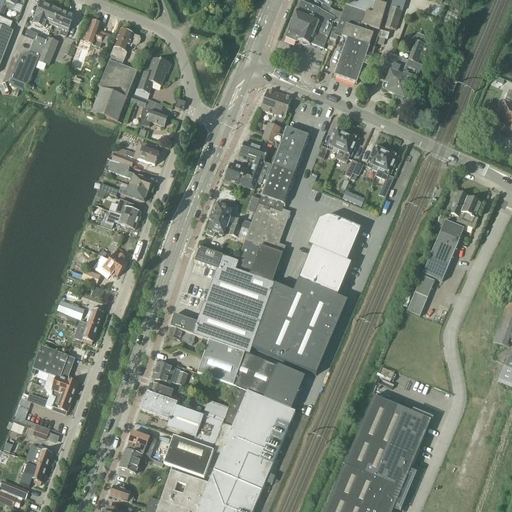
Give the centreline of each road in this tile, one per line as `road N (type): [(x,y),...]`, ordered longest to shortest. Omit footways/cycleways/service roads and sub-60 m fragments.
road 1 (residential): [(43,511),(190,108)]
road 2 (secondary): [(80,511),(224,118)]
road 3 (tertiary): [(511,185),(246,68)]
